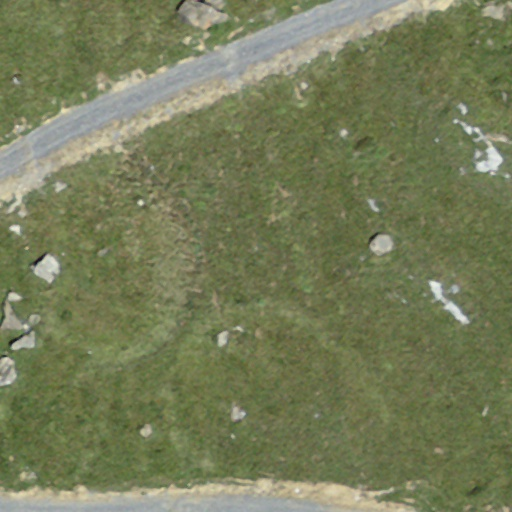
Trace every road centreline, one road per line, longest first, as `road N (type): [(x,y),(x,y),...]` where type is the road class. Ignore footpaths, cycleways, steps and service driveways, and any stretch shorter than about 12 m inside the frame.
road 1 (track): [(370,0),(134,94),(0,165)]
road 2 (track): [(133,511),(307,511)]
